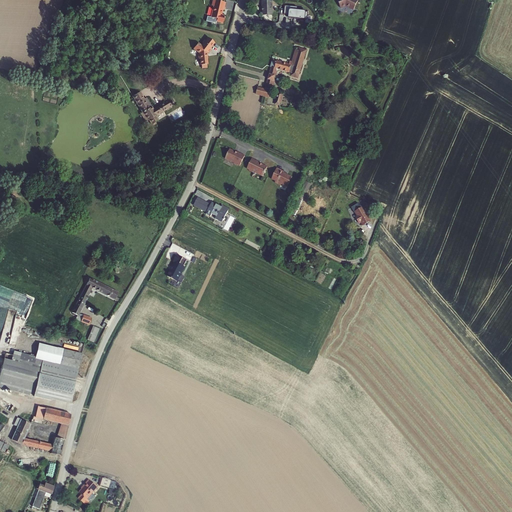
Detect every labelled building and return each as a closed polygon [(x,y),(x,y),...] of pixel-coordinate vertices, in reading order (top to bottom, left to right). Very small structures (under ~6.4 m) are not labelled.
[(226,10),(228,2),(219,0),(214,0),(213,5),(216,6),(213,17),(219,18),(218,21),(225,23),(227,16),(224,15),(225,10),(226,10)] [(337,0),(340,8),(347,6),(354,10),(358,1),(356,0),(337,0)] [(273,1),(263,1),(263,7),(263,16),(273,16),(273,1)] [(287,6),(286,14),(291,15),(291,18),(296,18),(296,19),(302,20),(302,19),(309,20),(310,13),(308,12),(308,11),(299,10),(300,7),(287,6)] [(194,51),(200,55),(200,56),(199,57),(199,58),(199,59),(199,61),(200,62),(201,67),(202,67),(202,70),(208,70),(207,67),(208,67),(207,61),(207,55),(208,54),(209,55),(212,52),(210,50),(215,44),(209,40),(208,42),(207,42),(202,48),(201,48),(198,45),(194,51)] [(292,79),(299,81),(303,68),(307,53),(300,51),(299,54),(297,53),(293,65),(292,64),(291,68),(278,64),(278,66),(274,64),(272,70),(274,71),(272,77),(270,82),(267,92),(273,93),(274,93),(277,84),(276,84),(277,79),(279,72),(293,76),(292,79)] [(271,100),(273,93),(267,92),(260,89),(258,96),(271,100)] [(141,94),(134,99),(144,114),(142,116),(146,123),(150,121),(153,126),(159,123),(156,118),(174,107),(171,101),(155,111),(148,100),(145,101),(141,94)] [(227,161),(242,167),(246,156),(231,150),(227,161)] [(254,158),(249,168),(251,170),(254,172),(255,171),(264,176),(269,167),(265,165),(265,166),(261,164),(262,163),(254,158)] [(280,171),(278,169),(273,179),(277,181),(276,183),(282,186),(283,184),(289,187),(294,177),(286,173),(285,174),(282,172),(283,170),(281,169),(280,171)] [(292,219),(309,188),(305,186),(288,217),(292,219)] [(199,198),(194,207),(207,214),(206,216),(210,218),(212,216),(216,218),(215,221),(223,225),(230,210),(215,203),(213,205),(199,198)] [(358,214),(359,217),(363,224),(365,227),(372,223),(365,210),(358,214)] [(168,276),(179,281),(189,259),(178,254),(168,276)] [(89,278),(77,301),(71,314),(77,318),(92,288),(117,301),(118,298),(116,297),(118,293),(89,278)] [(83,316),(81,322),(90,325),(92,320),(83,316)] [(89,340),(96,341),(100,327),(93,326),(89,340)] [(52,398),(70,403),(82,354),(38,343),(35,356),(43,358),(41,369),(34,396),(51,400),(52,398)] [(0,374),(0,387),(34,396),(41,369),(4,359),(0,374)] [(0,398),(0,405),(5,409),(9,412),(13,405),(0,398)] [(38,406),(36,417),(64,424),(59,438),(54,437),(52,445),(24,438),(31,424),(21,420),(21,419),(17,417),(14,425),(18,427),(11,440),(21,444),(51,451),(50,453),(61,456),(71,414),(69,414),(38,406)] [(82,488),(80,492),(82,494),(79,498),(87,504),(90,500),(88,498),(92,493),(98,485),(94,482),(88,478),(83,485),(84,486),(82,488)] [(54,486),(45,482),(41,480),(39,486),(38,485),(36,489),(52,494),(54,486)]
